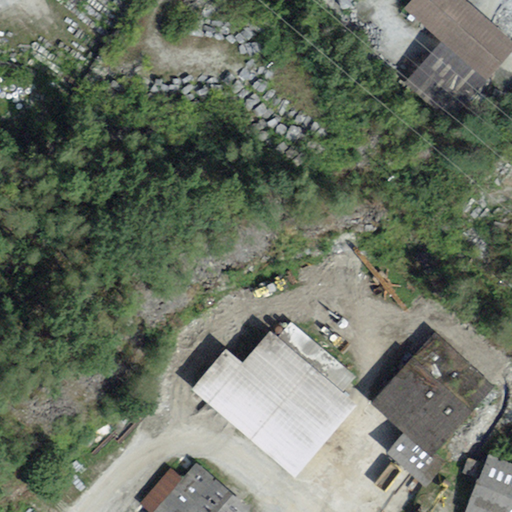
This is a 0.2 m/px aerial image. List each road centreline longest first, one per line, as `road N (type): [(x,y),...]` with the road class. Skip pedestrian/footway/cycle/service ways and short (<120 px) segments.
road 1 (track): [(299,511),(192,434),(137,453),(74,511)]
road 2 (track): [(154,0),(144,14),(150,33),(182,63),(248,105),(299,122)]
road 3 (track): [(349,322),(367,362),(368,428),(326,511)]
